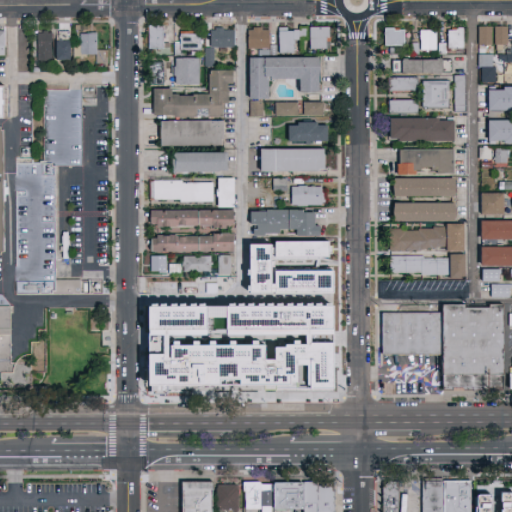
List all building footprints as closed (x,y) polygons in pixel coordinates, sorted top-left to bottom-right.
[(160,23),(145,24),(146,47),(168,47),(167,32),(161,32),(160,23)] [(505,25),(492,24),(491,43),(504,43),(505,25)] [(305,47),(324,47),(324,25),(306,25),(305,47)] [(489,25),(475,25),(475,43),(489,43),(489,25)] [(266,27),(244,27),(244,47),(266,47),(266,27)] [(304,28),(275,27),(275,52),(290,52),(290,37),(303,38),(304,28)] [(402,27),(381,28),(382,44),(402,44),(402,27)] [(460,27),(444,27),(445,47),(460,47),(460,27)] [(232,28),(208,28),(208,46),(232,45),(232,28)] [(417,49),(434,49),(434,29),(417,29),(417,49)] [(51,58),(51,31),(35,32),(36,59),(51,58)] [(79,32),(79,54),(96,53),(95,32),(79,32)] [(198,48),(198,32),(177,32),(177,49),(198,48)] [(53,59),(70,58),(69,39),(52,40),(53,59)] [(212,65),(213,47),(203,46),(202,65),(212,65)] [(490,65),(491,53),(476,53),(475,64),(490,65)] [(312,56),(242,55),(242,97),(262,97),(262,77),(293,77),(292,90),(312,90),(312,56)] [(195,83),(194,56),(171,56),(171,83),(195,83)] [(144,60),(143,83),(161,83),(161,61),(144,60)] [(149,114),(191,114),(191,108),(201,108),(201,115),(218,115),(218,102),(224,102),(224,82),(228,82),(228,69),(205,68),(205,93),(168,93),(168,87),(149,87),(149,114)] [(452,110),(463,110),(463,74),(451,74),(452,110)] [(416,75),(386,76),(386,90),(416,89),(416,75)] [(446,79),(421,79),(420,106),(445,106),(446,79)] [(36,157),(19,158),(20,292),(112,292),(111,280),(61,280),(59,166),(87,166),(86,85),(35,85),(36,157)] [(511,85),(497,85),(497,88),(482,88),(482,108),(511,107),(511,85)] [(415,98),(384,99),(384,112),(415,112),(415,98)] [(247,114),(262,115),(262,100),(247,99),(247,114)] [(320,114),(320,100),(299,100),(300,114),(320,114)] [(271,114),(295,115),(295,101),(272,101),(271,114)] [(383,116),(383,138),(452,139),(452,118),(383,116)] [(218,119),(156,118),(155,143),(218,144),(218,119)] [(511,119),(481,119),(482,142),(511,141),(511,119)] [(281,122),(282,140),(322,139),(322,122),(281,122)] [(0,127),(6,127),(4,256),(0,256),(0,296),(5,296),(15,307),(16,363),(33,363),(36,373),(36,385),(0,384),(0,127)] [(319,169),(318,147),(253,148),(253,170),(319,169)] [(450,148),(392,147),(392,173),(414,173),(414,169),(449,170),(450,148)] [(506,147),(492,147),(492,161),(506,162),(506,147)] [(223,169),(223,150),(165,151),(165,170),(223,169)] [(229,176),(213,177),(213,206),(230,206),(229,176)] [(451,177),(386,176),(386,194),(451,195),(451,177)] [(210,179),(150,180),(151,200),(210,199),(210,179)] [(287,204),(321,204),(322,185),(288,184),(287,204)] [(500,192),(476,191),(476,213),(500,214),(500,192)] [(450,220),(450,201),(387,201),(387,219),(450,220)] [(228,209),(145,208),(144,225),(228,226),(228,209)] [(249,234),(276,233),(276,228),(290,227),(290,235),(317,234),(317,224),(311,225),(310,208),(244,211),(244,223),(248,223),(249,234)] [(511,219),(475,219),(475,237),(511,237),(511,219)] [(386,249),(459,249),(459,222),(441,222),(441,226),(416,226),(416,229),(387,229),(386,249)] [(228,233),(146,233),(146,251),(228,251),(228,233)] [(474,265),(511,264),(511,245),(474,246),(474,265)] [(147,271),(164,271),(164,254),(147,254),(147,271)] [(227,254),(215,254),(215,274),(228,274),(227,254)] [(181,271),(209,270),(209,255),(181,256),(181,271)] [(460,277),(460,255),(386,255),(386,273),(444,272),(444,277),(460,277)] [(495,267),(480,268),(480,297),(508,297),(508,283),(496,283),(495,267)] [(511,373),(511,376),(505,376),(450,376),(450,351),(450,305),(504,305),(510,304),(511,329),(511,351),(511,373)] [(446,351),(447,357),(444,357),(385,357),(385,352),(386,314),(444,313),(446,313),(446,351)] [(333,335),(333,341),(337,341),(337,350),(333,350),(333,352),(333,356),(323,357),(319,357),(319,367),(323,367),(324,367),(325,375),(323,374),(318,374),(317,379),(309,379),(310,352),(310,342),(315,342),(315,336),(323,336),(333,335)] [(144,385),(174,384),(174,360),(153,360),(154,376),(143,376),(144,385)] [(300,480),(300,490),(298,489),(297,511),(329,511),(330,481),(300,480)] [(398,511),(382,511),(383,487),(389,482),(399,482),(398,511)] [(422,511),(423,482),(443,482),(443,511),(422,511)] [(447,511),(447,482),(476,482),(477,511),(447,511)] [(221,492),(220,511),(185,511),(185,483),(203,484),(218,484),(221,492)] [(278,485),(277,511),(262,511),(249,511),(248,484),(263,483),(266,483),(267,486),(278,485)] [(221,511),(221,492),(221,485),(246,486),(246,511),(221,511)] [(278,511),(278,485),(310,485),(313,511),(295,511),(278,511)] [(498,490),(498,511),(478,511),(478,489),(498,490)]
